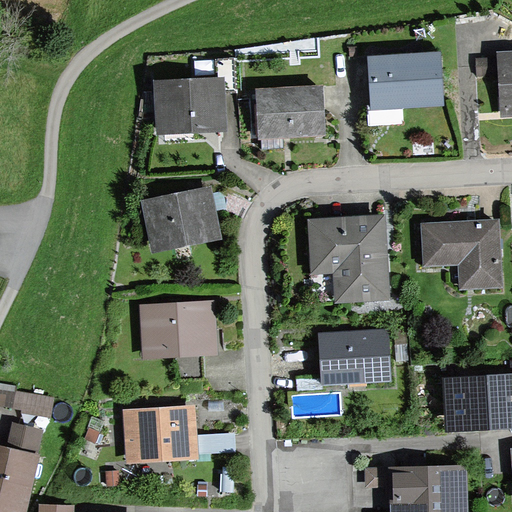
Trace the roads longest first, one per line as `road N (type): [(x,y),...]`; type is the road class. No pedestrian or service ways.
road 1 (residential): [(511,170),(293,183),(262,209),(251,248),(268,511)]
road 2 (unclassified): [(0,310),(42,211),(63,74),(94,42),(171,0)]
